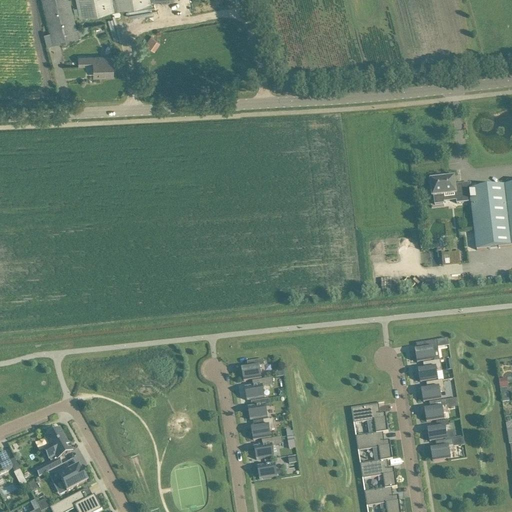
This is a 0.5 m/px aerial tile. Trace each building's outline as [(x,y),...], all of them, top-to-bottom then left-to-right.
[(76,28),(69,0),(41,0),(51,35),(53,44),(71,40),(72,44),(78,42),(77,38),(93,34),(90,25),(76,28)] [(157,0),(76,0),(79,16),(157,0)] [(150,48),(156,40),(151,36),(145,44),(150,48)] [(101,61),(101,56),(79,57),(79,65),(93,65),(94,74),(102,74),(102,76),(112,76),(112,60),(101,61)] [(456,195),(456,201),(457,205),(471,203),(470,196),(463,197),(462,187),(456,188),(455,179),(445,180),(445,179),(440,180),(440,181),(431,182),(433,198),(434,198),(435,206),(444,205),(443,197),(456,195)] [(477,251),(511,246),(511,185),(470,190),(471,203),(477,251)] [(459,256),(443,258),(444,266),(460,264),(459,256)] [(439,353),(437,342),(423,344),(424,350),(415,351),(417,363),(435,360),(434,354),(439,353)] [(262,379),(261,372),(265,371),(264,360),(257,361),(258,367),(242,370),(244,382),(262,379)] [(437,373),(442,372),(440,361),(423,364),(424,370),(418,371),(420,383),(438,380),(437,373)] [(274,386),(273,379),(253,382),(254,388),(245,390),(247,402),(265,399),(263,387),(274,386)] [(440,393),(445,392),(443,381),(426,384),(427,390),(421,391),(423,403),(441,400),(440,393)] [(268,418),(266,407),(269,406),(268,400),(259,402),(260,408),(248,409),(250,421),(268,418)] [(385,434),(388,433),(385,414),(382,414),(380,406),(384,406),(384,405),(352,410),(354,425),(374,422),(376,435),(385,434)] [(444,419),(443,413),(448,412),(447,407),(424,410),(426,422),(444,419)] [(264,427),(252,429),(253,441),(271,438),(270,432),(275,431),(273,420),(263,421),(264,427)] [(451,432),(450,427),(449,427),(448,421),(436,423),(437,429),(428,430),(429,442),(448,439),(446,432),(451,432)] [(55,456),(57,459),(71,452),(59,431),(45,438),(50,447),(43,451),(48,459),(55,456)] [(379,449),(381,463),(389,461),(389,462),(393,461),(390,441),(386,442),(385,434),(376,435),(356,438),(359,453),(379,449)] [(282,439),(262,442),(263,448),(255,449),(257,461),(274,458),(273,447),(283,445),(282,439)] [(450,452),(454,451),(453,440),(436,443),(437,449),(431,450),(433,462),(451,459),(450,452)] [(0,476),(12,470),(5,455),(0,458),(0,476)] [(383,477),(385,490),(394,489),(398,489),(394,469),(391,470),(389,462),(389,461),(381,463),(361,466),(363,480),(383,477)] [(47,474),(52,471),(48,464),(35,471),(39,478),(47,474)] [(67,472),(63,465),(62,466),(52,471),(47,474),(52,483),(59,480),(66,493),(86,483),(85,481),(87,479),(83,472),(81,473),(78,467),(76,468),(67,472)] [(276,466),(258,469),(260,480),(278,478),(276,466)] [(20,471),(14,473),(13,474),(20,488),(27,485),(20,471)] [(394,489),(385,490),(365,494),(367,508),(386,505),(386,511),(401,511),(399,497),(395,497),(394,489)] [(50,508),(49,509),(50,511),(68,511),(69,511),(68,510),(74,507),(75,509),(76,511),(98,511),(101,511),(97,502),(94,503),(92,499),(86,502),(81,492),(50,508)] [(45,500),(36,505),(39,510),(39,511),(42,511),(49,509),(50,508),(45,500)]
